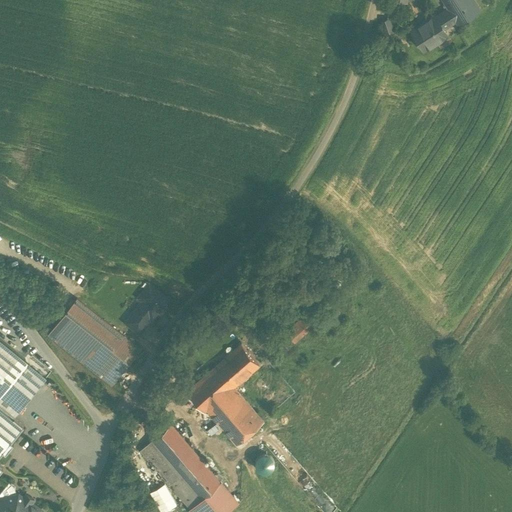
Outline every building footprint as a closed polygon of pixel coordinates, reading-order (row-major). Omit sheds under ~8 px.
[(440,0),(446,9),(456,25),(460,33),(485,19),(473,0),(440,0)] [(446,9),(411,30),(425,53),(451,38),(447,31),(456,25),(446,9)] [(171,299),(149,282),(141,292),(146,297),(133,313),(132,312),(125,320),(140,331),(146,323),(144,322),(148,317),(152,320),(157,314),(156,313),(159,310),(161,311),(171,299)] [(140,347),(77,296),(49,332),(112,382),(140,347)] [(314,331),(303,318),(288,331),(299,343),(314,331)] [(0,433),(14,417),(13,417),(0,405),(0,395),(27,362),(0,339),(0,433)] [(259,364),(241,343),(188,389),(188,390),(187,390),(205,411),(207,408),(236,443),(263,420),(234,385),(259,364)] [(27,362),(0,395),(0,405),(13,417),(46,377),(27,362)] [(14,417),(0,433),(0,469),(4,465),(0,462),(0,452),(4,448),(6,450),(14,440),(12,438),(24,424),(15,416),(14,417)] [(224,511),(238,500),(171,422),(140,448),(190,507),(194,511),(224,511)] [(0,496),(0,501),(2,511),(43,511),(44,511),(31,502),(34,498),(25,492),(23,496),(18,493),(16,493),(15,485),(9,481),(10,480),(9,479),(0,491),(0,493),(1,497),(0,496)]
